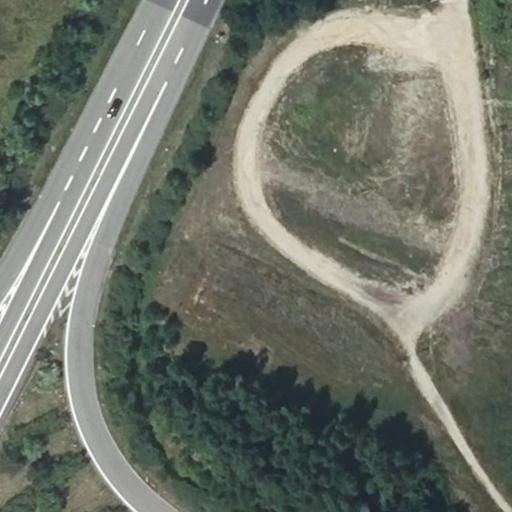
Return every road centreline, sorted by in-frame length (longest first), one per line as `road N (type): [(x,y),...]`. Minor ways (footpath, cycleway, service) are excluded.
road 1 (trunk): [(154,511),(122,484),(99,448),(77,363),(97,256),(147,120)]
road 2 (tertiary): [(0,389),(147,120)]
road 3 (track): [(144,341),(159,439),(268,511)]
road 4 (tertiary): [(158,0),(58,200)]
road 5 (tertiary): [(58,200),(0,334)]
road 6 (tertiary): [(147,120),(202,0)]
